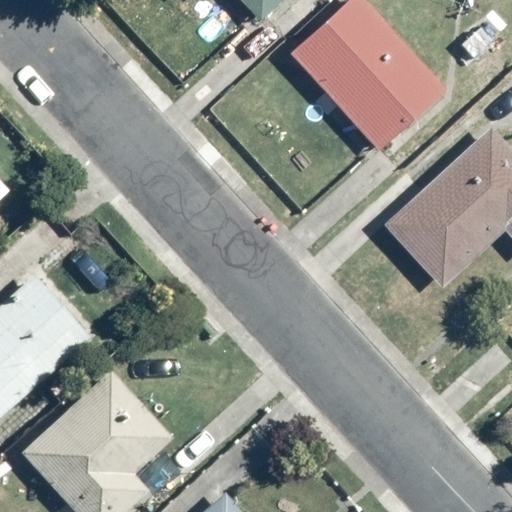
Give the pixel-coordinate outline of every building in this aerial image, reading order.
[(196,0),(149,42),(185,83),(277,0),(196,0)] [(446,84),(369,0),(345,0),(289,52),(377,148),(446,84)] [(511,151),(484,123),(381,223),(441,285),(501,227),(511,238),(511,151)] [(0,413),(90,331),(34,271),(0,302),(0,413)] [(121,511),(147,489),(131,471),(169,438),(108,370),(20,449),(68,502),(56,511),(121,511)] [(237,511),(213,486),(184,511),(237,511)]
